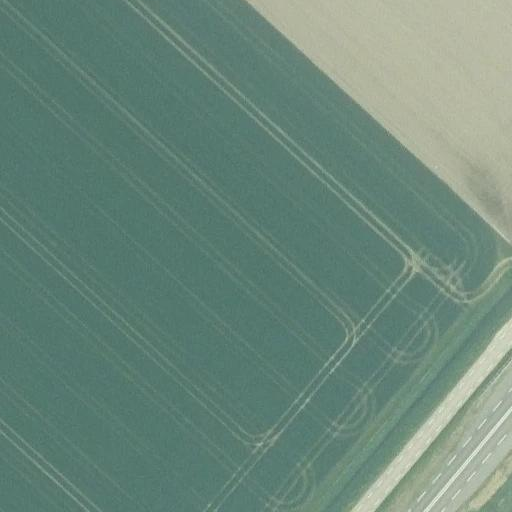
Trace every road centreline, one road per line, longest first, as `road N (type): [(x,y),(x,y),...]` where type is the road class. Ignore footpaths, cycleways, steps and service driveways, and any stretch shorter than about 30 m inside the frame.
road 1 (unclassified): [(362,511),(511,332)]
road 2 (primary): [(425,511),(511,408)]
